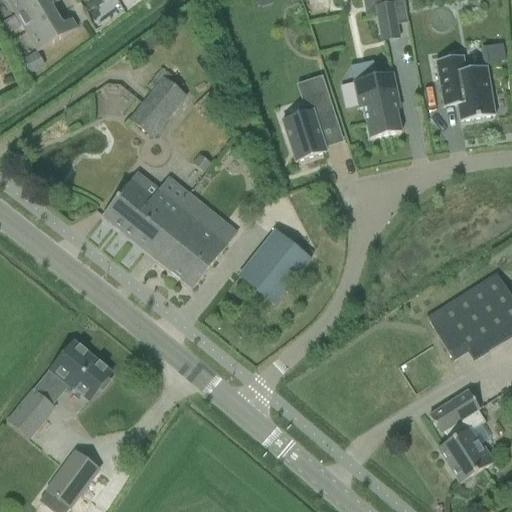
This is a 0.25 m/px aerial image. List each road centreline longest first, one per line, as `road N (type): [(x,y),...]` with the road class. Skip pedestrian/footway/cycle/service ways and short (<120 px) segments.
road 1 (residential): [(237,413),(328,329),(374,231),(405,198),(457,169),(511,162)]
road 2 (tertiary): [(0,218),(237,413)]
road 3 (tertiary): [(355,511),(237,413)]
